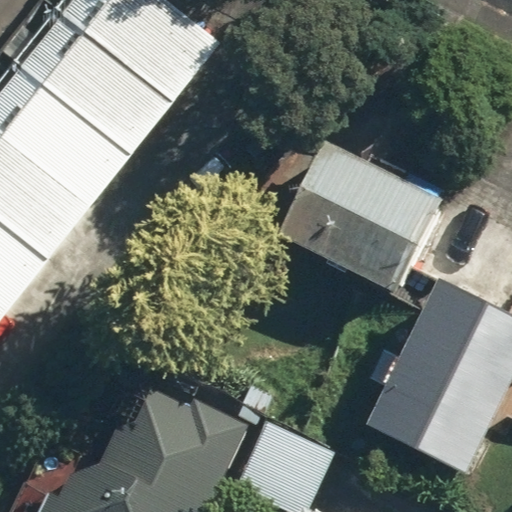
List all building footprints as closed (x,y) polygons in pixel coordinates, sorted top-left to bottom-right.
[(169,0),(102,0),(0,125),(0,350),(240,56),(169,0)] [(451,204),(328,153),(287,252),(411,302),(451,204)] [(511,413),(511,320),(443,288),(371,440),(476,490),(511,413)] [(210,511),(248,430),(121,372),(64,497),(27,480),(13,511),(210,511)] [(307,511),(336,456),(270,423),(237,487),(285,511),(307,511)]
